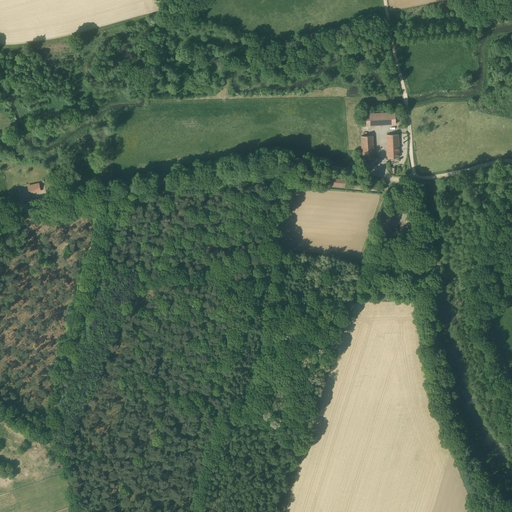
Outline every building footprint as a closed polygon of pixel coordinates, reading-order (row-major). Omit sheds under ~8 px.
[(366,126),(396,125),(395,112),(365,114),(366,126)] [(387,134),(388,158),(399,158),(398,134),(387,134)] [(362,160),(374,159),(372,135),(361,136),(362,160)] [(346,180),(330,178),(329,186),(345,187),(346,180)] [(39,183),(27,186),(29,194),(41,192),(39,183)] [(390,212),(383,226),(390,228),(396,215),(390,212)]
